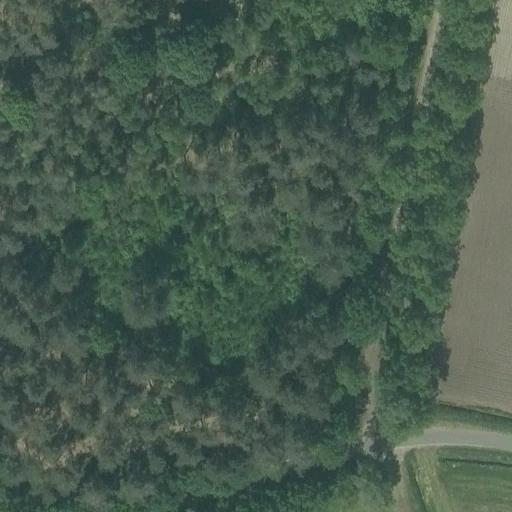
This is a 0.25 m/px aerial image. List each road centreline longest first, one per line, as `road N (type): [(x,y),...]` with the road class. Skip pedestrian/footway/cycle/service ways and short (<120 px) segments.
road 1 (track): [(349,405),(431,0)]
road 2 (track): [(0,323),(349,405),(385,439)]
road 3 (unclassified): [(118,511),(385,439)]
road 4 (unclassified): [(511,451),(385,439)]
